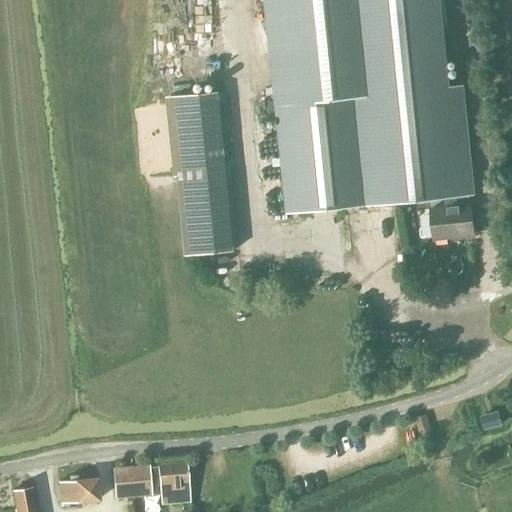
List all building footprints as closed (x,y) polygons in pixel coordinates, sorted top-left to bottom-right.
[(435,0),(266,0),(291,215),(394,205),(382,96),(446,89),(435,0)] [(467,46),(480,45),(476,14),(463,15),(467,46)] [(446,89),(382,96),(394,205),(477,196),(464,87),(446,89)] [(174,177),(177,177),(226,172),(218,91),(166,97),(174,177)] [(235,251),(226,172),(177,177),(185,256),(235,251)] [(476,204),(472,205),(433,210),(436,243),(461,241),(463,242),(478,240),(476,204)] [(488,431),(505,426),(501,412),(484,417),(488,431)] [(426,447),(437,443),(428,418),(417,420),(426,447)] [(113,472),(116,502),(161,498),(161,508),(190,506),(186,465),(158,468),(158,470),(150,471),(150,469),(113,472)] [(64,505),(102,501),(98,479),(61,484),(64,505)] [(16,511),(37,511),(33,487),(12,491),(16,511)]
